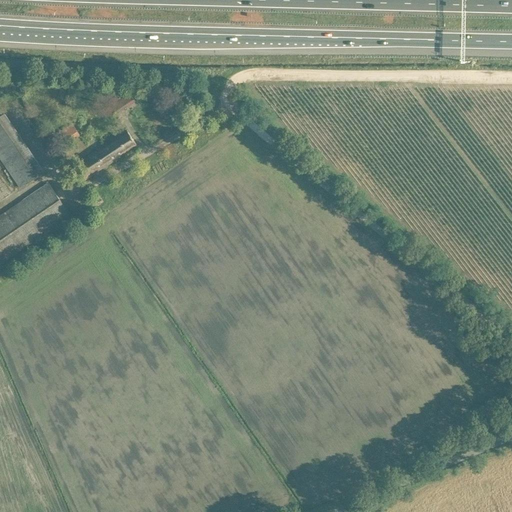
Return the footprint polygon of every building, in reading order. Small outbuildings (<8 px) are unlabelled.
[(121,116),(137,102),(128,93),(112,107),(121,116)] [(3,115),(0,117),(0,157),(20,183),(43,166),(3,115)] [(56,133),(65,145),(80,136),(72,123),(56,133)] [(118,158),(117,157),(136,144),(127,130),(73,167),(83,181),(118,158)] [(0,215),(0,263),(70,216),(48,183),(0,215)]
